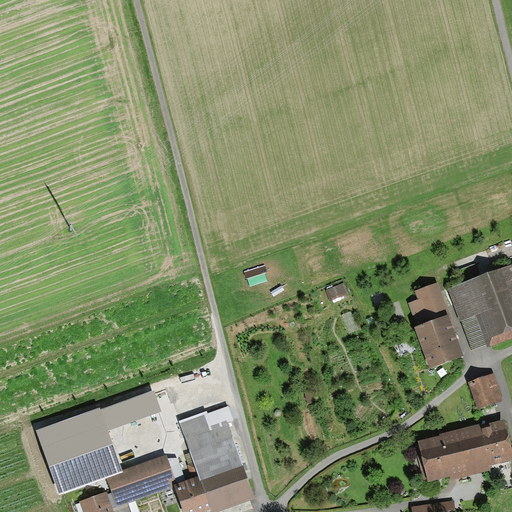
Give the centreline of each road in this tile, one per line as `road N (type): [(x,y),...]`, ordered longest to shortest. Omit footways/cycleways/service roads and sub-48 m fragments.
road 1 (track): [(270,511),(136,0)]
road 2 (residential): [(269,511),(315,468),(417,416),(511,350)]
